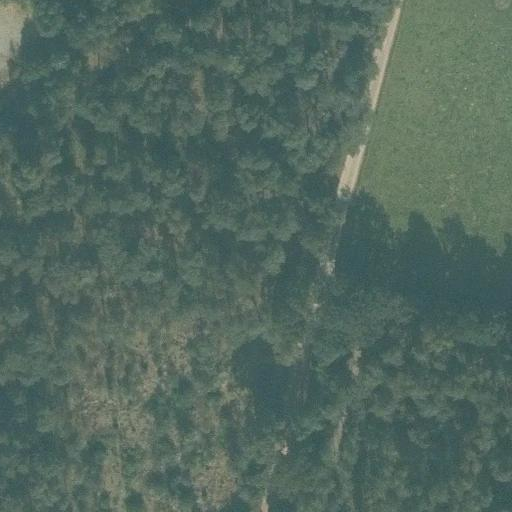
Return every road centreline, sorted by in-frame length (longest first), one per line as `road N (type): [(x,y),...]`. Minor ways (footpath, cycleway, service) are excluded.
road 1 (unclassified): [(322,268),(392,0)]
road 2 (track): [(261,511),(322,268)]
road 3 (track): [(322,268),(511,303)]
